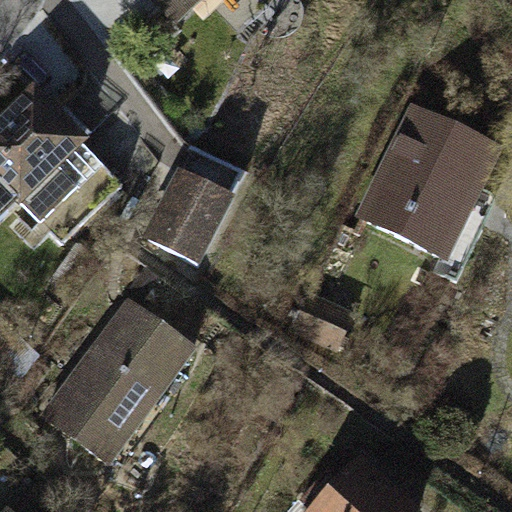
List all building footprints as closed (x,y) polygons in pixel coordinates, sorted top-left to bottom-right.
[(166,0),(199,37),(240,0),(166,0)] [(81,84),(13,151),(76,215),(144,148),(81,84)] [(390,219),(482,259),(511,188),(511,123),(444,94),(390,219)] [(193,248),(260,271),(287,195),(220,172),(193,248)] [(156,473),(241,357),(164,300),(78,416),(156,473)] [(418,511),(359,456),(304,511),(418,511)]
